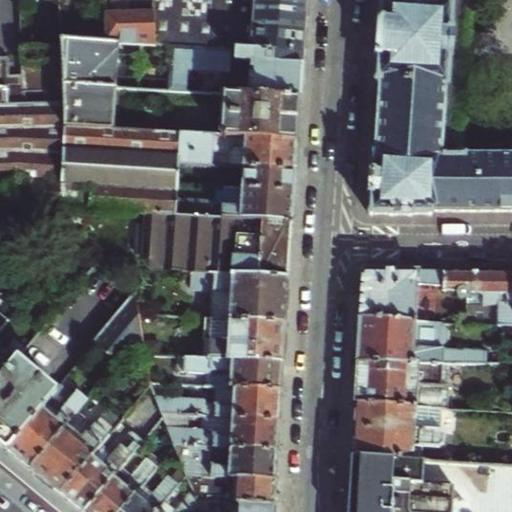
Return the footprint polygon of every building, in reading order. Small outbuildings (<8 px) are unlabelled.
[(104,0),(106,44),(117,44),(154,47),(152,2),(129,3),(128,0),(104,0)] [(152,0),(152,2),(154,47),(172,48),(248,52),(276,54),(302,55),(305,7),(305,0),(152,0)] [(511,0),(384,0),(384,3),(383,2),(383,4),(382,4),(382,5),(383,6),(382,22),(381,22),(381,24),(379,24),(379,26),(378,26),(378,32),(380,32),(380,44),(379,56),(376,56),(376,62),(377,62),(377,64),(378,64),(378,66),(380,66),(379,79),(378,79),(378,82),(379,82),(379,84),(380,84),(377,155),(375,155),(375,156),(374,156),(373,157),(372,157),(372,158),(370,158),(370,162),(373,162),(372,176),(371,176),(371,178),(369,178),(369,181),(371,181),(370,214),(368,214),(368,218),(369,218),(369,219),(372,219),(373,218),(375,218),(375,217),(386,217),(386,219),(394,219),(394,221),(400,221),(400,218),(412,219),(412,220),(414,220),(414,221),(418,221),(418,220),(420,220),(420,219),(432,219),(432,221),(435,221),(435,219),(436,219),(436,218),(439,218),(439,217),(511,216),(511,0)] [(106,44),(61,40),(62,61),(62,83),(114,87),(117,44),(106,44)] [(154,47),(117,44),(114,87),(169,91),(172,48),(154,47)] [(169,91),(224,96),(299,102),(300,87),(301,78),(251,74),(252,64),(246,63),(248,52),(172,48),(169,91)] [(276,54),(248,52),(246,63),(252,64),(251,74),(301,78),(301,66),(276,65),(276,54)] [(302,55),(276,54),(276,65),(301,66),(302,60),(302,55)] [(0,104),(63,102),(62,83),(62,61),(21,62),(21,75),(10,75),(9,57),(0,56),(0,104)] [(114,87),(62,83),(63,102),(63,126),(111,129),(114,87)] [(221,138),(297,144),(297,136),(299,110),(299,102),(224,96),(221,138)] [(25,205),(141,215),(175,217),(176,201),(179,164),(211,166),(212,152),(213,137),(111,129),(63,126),(63,102),(0,104),(0,192),(5,189),(25,205)] [(296,153),(297,144),(221,138),(213,137),(212,152),(232,153),(231,168),(244,169),(295,172),(296,153)] [(295,172),(244,169),(242,190),(293,194),(294,180),(295,172)] [(175,217),(291,227),(292,218),(293,194),(242,190),(215,188),(214,203),(176,201),(175,217)] [(291,227),(175,217),(141,215),(138,261),(146,269),(195,273),(288,279),(290,249),(291,227)] [(133,295),(96,264),(76,289),(113,320),(133,295)] [(511,272),(480,273),(444,273),(444,286),(444,291),(460,291),(460,293),(461,295),(462,296),(464,296),(466,297),(467,297),(467,326),(483,327),(511,326),(511,272)] [(288,279),(195,273),(194,291),(216,293),(214,320),(285,325),(287,299),(288,279)] [(444,286),(444,273),(360,273),(359,291),(358,319),(431,323),(433,286),(444,286)] [(0,331),(12,317),(0,306),(0,304),(5,298),(0,294),(0,331)] [(95,345),(118,364),(140,336),(133,295),(113,320),(93,344),(95,345)] [(194,340),(193,359),(282,365),(284,341),(285,325),(214,320),(211,319),(209,341),(194,340)] [(356,342),(355,363),(453,364),(511,362),(511,352),(466,349),(466,351),(442,349),(442,344),(445,344),(448,342),(449,331),(446,327),(443,327),(443,324),(431,323),(358,319),(356,342)] [(3,354),(0,351),(0,381),(17,361),(25,350),(14,341),(3,354)] [(206,387),(218,388),(281,393),(282,376),(282,365),(193,359),(178,358),(177,368),(182,373),(207,376),(206,387)] [(0,443),(8,451),(52,395),(55,393),(17,361),(0,381),(0,443)] [(511,371),(511,362),(453,364),(355,363),(354,384),(353,403),(441,406),(447,406),(447,383),(449,383),(449,376),(456,376),(456,373),(511,371)] [(207,418),(279,424),(280,406),(281,393),(218,388),(216,406),(208,406),(209,403),(206,400),(178,399),(173,402),(172,416),(189,417),(207,418)] [(25,464),(31,470),(80,411),(88,400),(76,390),(64,405),(52,395),(8,451),(25,464)] [(178,399),(154,397),(162,415),(172,416),(173,402),(178,399)] [(441,428),(441,406),(353,403),(351,430),(350,457),(407,459),(413,459),(413,445),(439,446),(445,440),(445,433),(441,428)] [(63,496),(102,448),(124,420),(111,409),(98,425),(80,411),(31,470),(51,486),(63,496)] [(172,416),(162,415),(167,429),(188,430),(189,417),(172,416)] [(278,435),(279,424),(207,418),(205,432),(188,430),(167,429),(174,445),(277,453),(278,435)] [(113,457),(102,448),(63,496),(79,509),(82,511),(86,511),(122,469),(144,443),(132,433),(113,457)] [(275,483),(276,464),(277,453),(174,445),(186,477),(275,483)] [(407,459),(350,457),(348,498),(347,508),(346,511),(436,511),(437,503),(438,482),(406,481),(407,459)] [(132,477),(122,469),(86,511),(122,511),(143,487),(159,468),(147,458),(132,477)] [(158,511),(164,504),(179,486),(168,477),(153,495),(143,487),(122,511),(158,511)] [(274,492),(275,483),(186,477),(191,490),(196,503),(223,505),(273,508),(274,492)] [(194,511),(198,508),(196,503),(191,490),(174,511),(164,504),(158,511),(194,511)] [(225,511),(223,505),(196,503),(198,508),(200,511),(225,511)]
